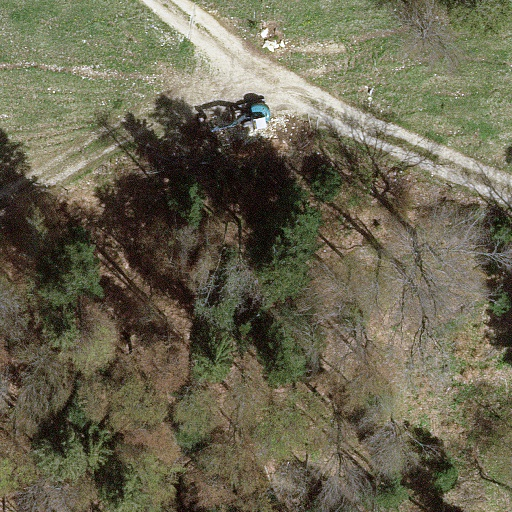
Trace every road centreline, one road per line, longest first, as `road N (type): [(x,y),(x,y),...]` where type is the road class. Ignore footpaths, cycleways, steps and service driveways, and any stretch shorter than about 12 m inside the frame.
road 1 (track): [(511,188),(294,102),(165,0)]
road 2 (track): [(256,73),(175,105),(0,204)]
